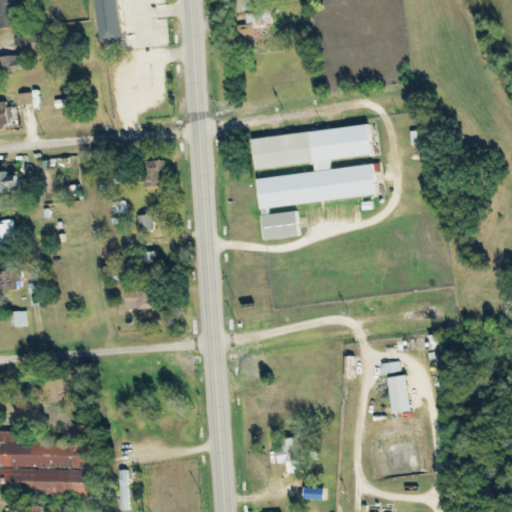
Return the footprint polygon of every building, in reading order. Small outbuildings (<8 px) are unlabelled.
[(0,0),(0,28),(20,28),(20,8),(29,8),(29,0),(24,0),(23,0),(0,0)] [(237,0),(238,13),(245,12),(246,26),(239,26),(240,45),(255,44),(254,29),(264,29),(263,18),(269,17),(268,10),(260,11),(259,0),(237,0)] [(301,35),(310,36),(310,27),(301,27),(301,35)] [(14,39),(17,55),(38,51),(35,34),(14,39)] [(0,72),(20,71),(18,56),(0,57),(0,72)] [(20,106),(34,104),(32,93),(19,95),(20,106)] [(74,100),(56,101),(56,108),(75,108),(74,100)] [(0,128),(10,127),(8,112),(7,102),(0,102),(0,128)] [(377,197),(374,165),(330,170),(329,161),(373,156),(369,126),(252,139),(256,170),(314,164),(315,173),(257,180),(260,209),(377,197)] [(166,188),(166,161),(146,162),(146,188),(166,188)] [(110,164),(93,165),(94,179),(111,178),(110,164)] [(0,174),(0,195),(20,193),(17,172),(0,174)] [(112,203),(113,215),(127,214),(125,202),(112,203)] [(262,216),(264,240),(299,237),(297,213),(262,216)] [(153,216),(139,216),(139,231),(154,230),(153,216)] [(0,248),(14,248),(14,221),(0,221),(0,248)] [(155,264),(155,253),(140,254),(141,265),(155,264)] [(0,290),(18,290),(18,282),(22,282),(22,273),(0,273),(0,290)] [(31,307),(38,306),(37,284),(30,285),(31,307)] [(153,309),(152,287),(136,287),(136,292),(125,292),(126,310),(153,309)] [(13,313),(13,327),(28,326),(28,312),(13,313)] [(356,357),(344,357),(343,380),(355,380),(356,357)] [(412,412),(408,375),(402,376),(401,362),(381,364),(382,376),(389,375),(393,414),(412,412)] [(0,493),(93,497),(95,441),(0,437),(0,493)] [(304,461),(303,440),(277,441),(278,464),(287,464),(287,473),(299,473),(299,461),(304,461)] [(127,470),(119,471),(121,511),(129,510),(127,470)]
